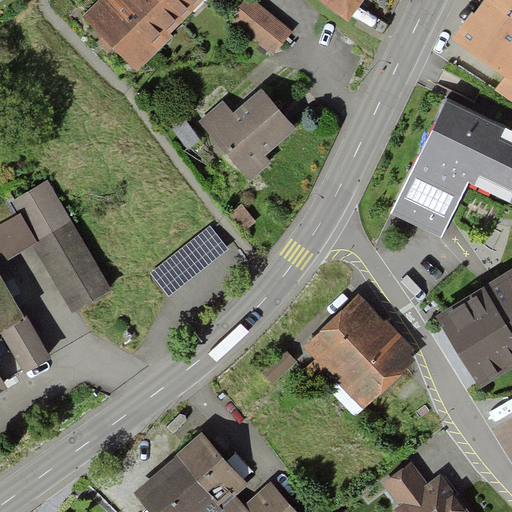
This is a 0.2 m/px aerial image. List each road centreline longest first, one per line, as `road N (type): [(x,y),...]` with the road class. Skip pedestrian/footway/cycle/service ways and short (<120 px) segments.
road 1 (tertiary): [(322,215),(243,322),(0,505)]
road 2 (residential): [(511,489),(360,257),(322,215)]
road 3 (tertiary): [(430,0),(322,215)]
